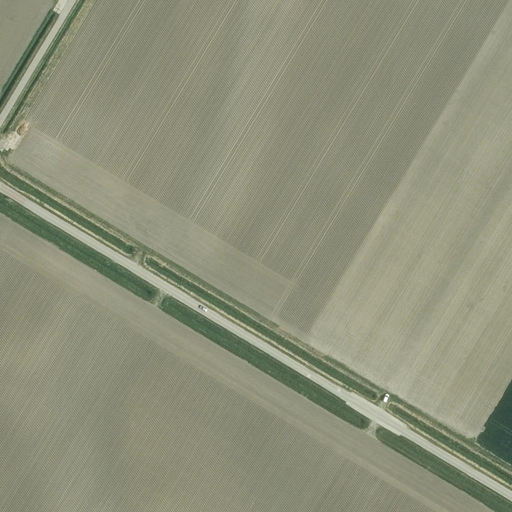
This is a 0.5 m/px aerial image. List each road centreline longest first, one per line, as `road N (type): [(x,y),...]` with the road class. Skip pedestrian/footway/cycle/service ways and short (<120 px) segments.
road 1 (unclassified): [(511,489),(0,186)]
road 2 (unclassified): [(0,121),(74,0)]
